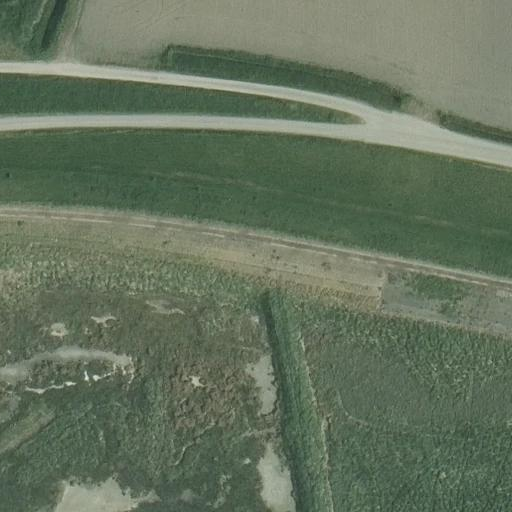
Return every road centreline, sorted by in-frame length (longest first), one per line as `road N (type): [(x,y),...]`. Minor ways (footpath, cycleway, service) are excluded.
road 1 (track): [(511,306),(150,214),(0,213)]
road 2 (unclassified): [(423,138),(328,101),(0,66)]
road 3 (unclassified): [(0,127),(189,121),(423,138)]
